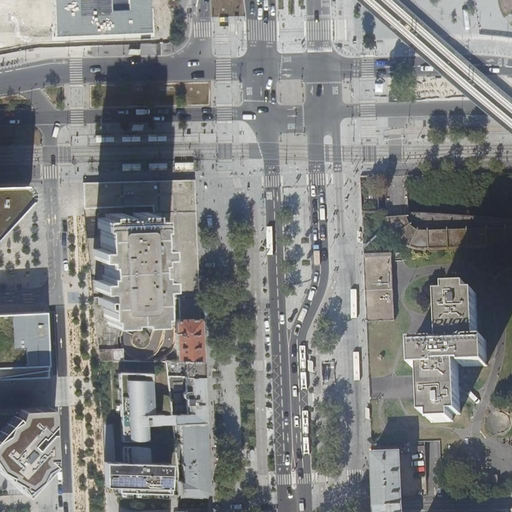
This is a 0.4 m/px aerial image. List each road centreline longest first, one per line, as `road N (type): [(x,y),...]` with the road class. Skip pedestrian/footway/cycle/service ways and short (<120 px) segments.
road 1 (primary): [(288,357),(320,273),(315,148),(326,112)]
road 2 (primary): [(262,115),(288,357)]
road 3 (residential): [(511,502),(292,509)]
road 4 (primary): [(47,115),(262,115)]
road 5 (residential): [(66,511),(56,297)]
road 6 (primary): [(511,66),(322,67)]
road 7 (primary): [(326,112),(511,106)]
road 8 (residential): [(56,297),(47,115)]
road 9 (primary): [(203,68),(25,76)]
road 10 (primary): [(288,357),(292,509)]
